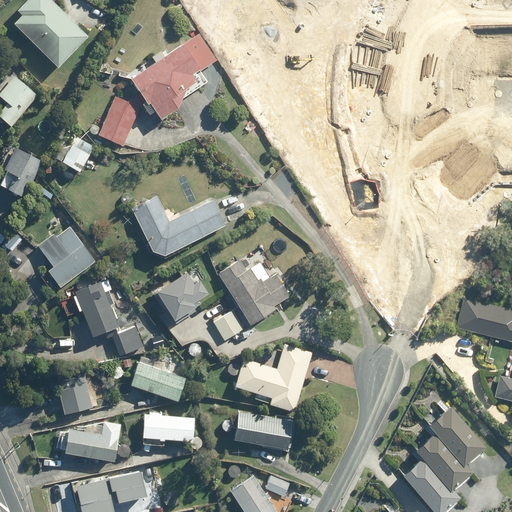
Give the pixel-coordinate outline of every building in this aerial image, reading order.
[(20,15),(12,23),(57,68),(88,37),(51,0),(26,0),(16,11),(20,15)] [(150,57),(154,63),(130,80),(139,93),(127,102),(115,96),(97,135),(121,146),(139,108),(142,106),(147,115),(153,111),(160,120),(166,116),(165,115),(175,108),(184,90),(195,82),(191,75),(199,69),(182,44),(163,57),(159,51),(150,57)] [(498,57),(443,56),(440,162),(496,163),(498,57)] [(12,78),(0,92),(0,98),(5,103),(0,109),(0,118),(10,127),(35,96),(12,78)] [(53,157),(78,172),(83,163),(88,166),(93,158),(88,156),(93,147),(75,137),(70,145),(62,141),(53,157)] [(4,170),(6,171),(0,182),(0,186),(22,198),(42,162),(16,148),(4,170)] [(156,196),(130,209),(151,252),(163,256),(224,226),(212,201),(168,222),(156,196)] [(36,246),(52,268),(47,272),(58,288),(94,262),(69,227),(55,237),(53,234),(36,246)] [(10,235),(3,242),(10,248),(16,240),(10,235)] [(239,260),(217,274),(249,325),(274,309),(273,307),(289,297),(275,275),(261,282),(259,279),(257,281),(249,269),(246,271),(239,260)] [(117,261),(111,266),(117,274),(123,269),(117,261)] [(162,285),(151,292),(161,308),(164,307),(173,322),(200,304),(198,301),(207,294),(199,281),(193,285),(185,273),(163,287),(162,285)] [(107,301),(103,293),(110,290),(106,279),(74,292),(76,295),(72,297),(78,312),(80,311),(91,337),(103,333),(106,339),(111,336),(119,356),(142,347),(134,327),(117,334),(114,328),(117,327),(109,306),(114,304),(112,299),(107,301)] [(455,328),(511,342),(511,379),(500,376),(494,398),(511,402),(511,311),(463,298),(455,328)] [(212,322),(224,341),(243,328),(232,310),(212,322)] [(234,387),(271,398),(269,405),(293,412),(311,353),(284,345),(276,369),(243,359),(234,387)] [(185,379),(159,370),(162,364),(139,356),(129,385),(177,402),(185,379)] [(61,391),(57,392),(63,415),(91,408),(83,374),(77,375),(77,378),(59,383),(61,391)] [(200,374),(193,376),(196,387),(203,385),(200,374)] [(436,433),(458,459),(462,456),(464,460),(481,445),(448,407),(428,424),(436,433)] [(261,446),(261,447),(288,452),(293,422),(238,412),(233,441),(261,446)] [(141,438),(158,439),(158,441),(163,441),(163,439),(191,442),(193,418),(160,416),(160,414),(148,413),(148,415),(143,415),(141,438)] [(63,454),(112,463),(119,425),(102,422),(100,435),(67,430),(63,454)] [(469,470),(458,459),(436,433),(416,449),(423,457),(446,484),(449,481),(452,485),(469,470)] [(446,484),(423,457),(403,474),(433,508),(436,506),(439,509),(456,495),(446,484)] [(289,484),(270,475),(264,489),(283,497),(289,484)] [(114,477),(93,482),(94,484),(79,487),(78,483),(71,484),(75,505),(78,504),(80,511),(112,511),(112,506),(116,505),(117,511),(124,510),(122,504),(120,505),(119,498),(125,497),(123,490),(117,491),(114,477)] [(229,492),(242,511),(275,511),(266,499),(268,498),(265,494),(264,495),(252,477),(229,492)] [(160,511),(158,496),(132,501),(134,511),(160,511)] [(399,511),(390,501),(383,506),(388,511),(399,511)]
